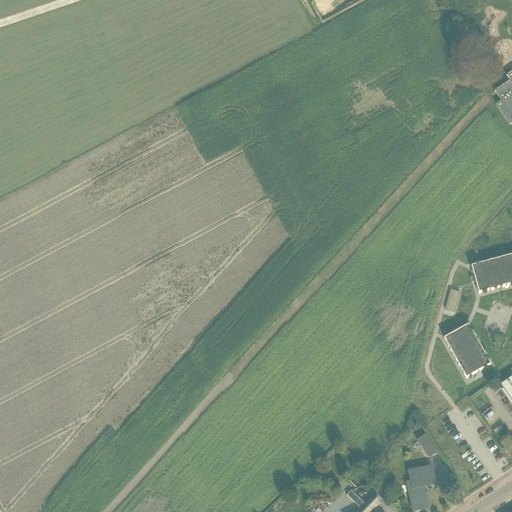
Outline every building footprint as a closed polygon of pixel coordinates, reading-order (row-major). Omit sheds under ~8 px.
[(423,80),(415,89),(424,97),(420,102),(447,127),(460,113),(455,109),(459,104),(464,109),(472,99),(440,70),(428,84),(423,80)] [(501,101),(495,105),(509,125),(511,123),(511,71),(506,76),(509,81),(494,91),(501,101)] [(511,284),(511,255),(471,267),(478,294),(511,284)] [(466,379),(490,365),(468,326),(444,339),(466,379)] [(511,377),(502,384),(500,385),(500,386),(511,402),(511,377)] [(498,385),(492,390),(495,394),(501,389),(498,385)] [(428,459),(437,453),(425,435),(416,441),(428,459)] [(422,487),(443,482),(440,465),(407,472),(410,482),(406,482),(412,511),(414,511),(427,509),(422,487)] [(354,503),(358,498),(351,491),(346,496),(354,503)] [(366,511),(369,509),(362,502),(357,507),(359,508),(354,511),(366,511)]
